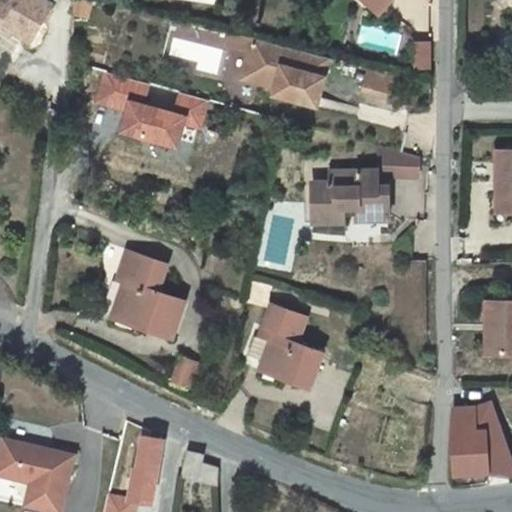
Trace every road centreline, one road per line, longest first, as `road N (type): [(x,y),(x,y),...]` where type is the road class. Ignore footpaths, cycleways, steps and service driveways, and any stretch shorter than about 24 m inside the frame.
road 1 (residential): [(435,511),(445,0)]
road 2 (residential): [(50,124),(20,333)]
road 3 (tertiary): [(227,441),(388,511)]
road 4 (tertiary): [(20,333),(176,413)]
